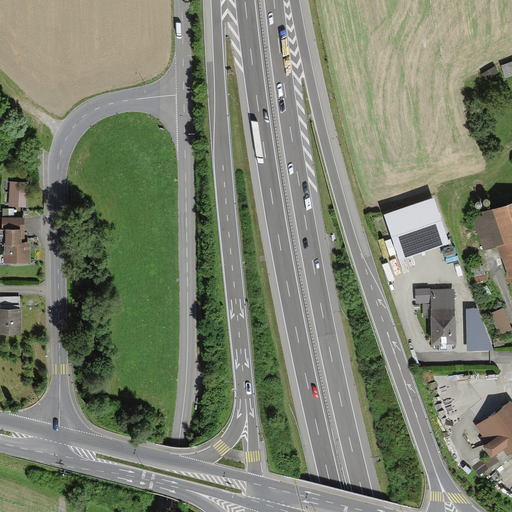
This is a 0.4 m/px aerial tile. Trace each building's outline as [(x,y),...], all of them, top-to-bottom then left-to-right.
[(22,184),(9,183),(8,203),(21,204),(22,184)] [(434,200),(384,216),(399,261),(448,245),(434,200)] [(499,243),(511,285),(511,203),(474,215),(484,247),(499,243)] [(20,221),(1,220),(1,231),(0,230),(0,244),(4,244),(3,262),(27,262),(28,244),(19,244),(20,221)] [(417,300),(432,300),(432,340),(455,340),(455,288),(417,289),(417,300)] [(18,297),(0,297),(0,332),(18,333),(18,297)] [(503,310),(491,315),(500,335),(511,330),(503,310)] [(511,402),(510,400),(477,424),(489,441),(485,444),(492,453),(503,445),(508,451),(511,448),(511,449),(511,402)]
